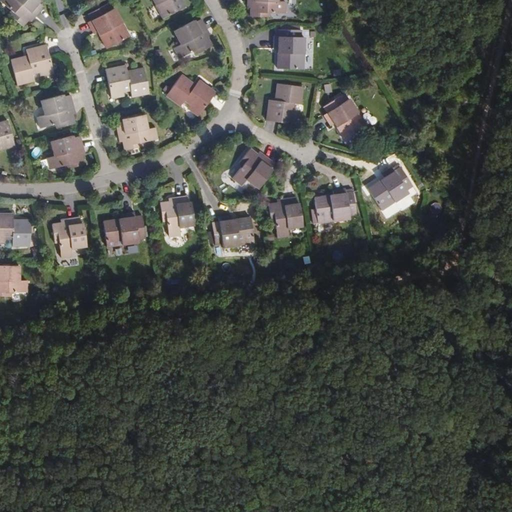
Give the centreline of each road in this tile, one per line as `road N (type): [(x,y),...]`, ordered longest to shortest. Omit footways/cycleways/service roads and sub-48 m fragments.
road 1 (track): [(0,346),(444,271)]
road 2 (track): [(444,271),(509,0)]
road 3 (residential): [(217,0),(237,34),(241,61),(227,114),(203,135),(112,179)]
road 4 (residential): [(69,39),(112,179)]
